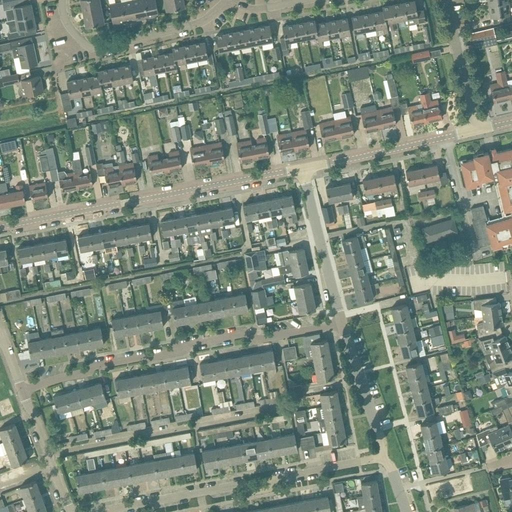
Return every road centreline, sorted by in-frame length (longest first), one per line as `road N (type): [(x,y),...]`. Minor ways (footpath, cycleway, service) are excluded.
road 1 (residential): [(21,392),(95,366),(171,354),(186,342),(342,325)]
road 2 (unclassified): [(0,226),(304,168)]
road 3 (residential): [(100,511),(385,456)]
road 4 (residential): [(228,0),(204,22),(102,48),(85,45),(70,29),(63,0)]
road 5 (unclassified): [(304,168),(474,130)]
road 6 (residential): [(342,325),(304,168)]
road 7 (residential): [(385,456),(342,325)]
road 8 (residential): [(474,130),(444,0)]
